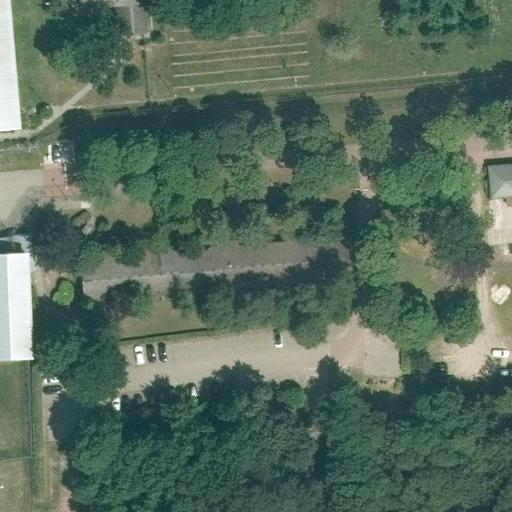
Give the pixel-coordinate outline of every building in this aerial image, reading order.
[(6,0),(0,0),(0,130),(16,130),(6,0)] [(73,0),(76,41),(147,36),(144,0),(73,0)] [(511,164),(484,166),(487,202),(511,200),(511,164)] [(350,237),(78,256),(83,304),(354,283),(350,237)] [(26,254),(0,254),(0,359),(34,359),(33,349),(26,254)]
